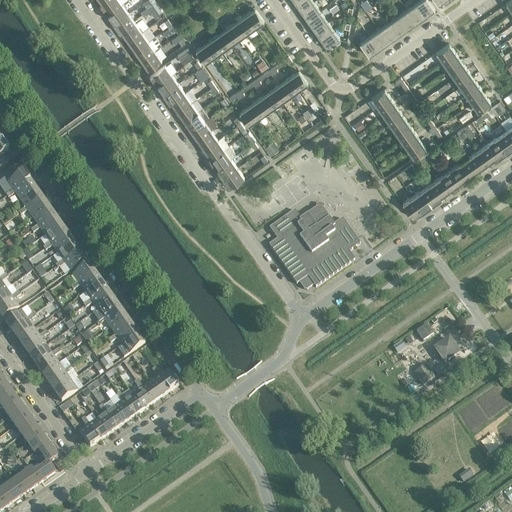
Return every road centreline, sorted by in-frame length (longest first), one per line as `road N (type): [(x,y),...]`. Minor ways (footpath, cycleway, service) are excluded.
road 1 (residential): [(302,315),(77,0)]
road 2 (residential): [(197,394),(0,107)]
road 3 (residential): [(474,0),(341,92),(274,0)]
road 4 (residential): [(302,315),(511,171)]
road 5 (residential): [(88,472),(0,347)]
road 6 (residential): [(88,472),(197,394)]
road 7 (residential): [(215,406),(292,354),(302,315)]
road 8 (residential): [(270,511),(250,456),(215,406)]
